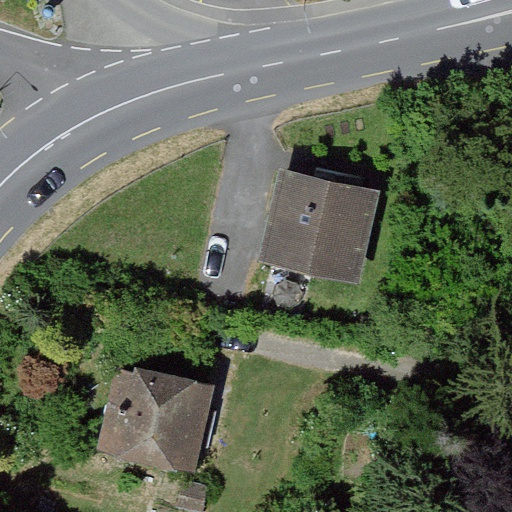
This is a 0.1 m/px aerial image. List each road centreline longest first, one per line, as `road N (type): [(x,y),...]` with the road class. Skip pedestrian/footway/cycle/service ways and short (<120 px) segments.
road 1 (tertiary): [(511,11),(139,97)]
road 2 (tertiary): [(139,97),(80,123),(0,186)]
road 3 (unclassified): [(139,97),(0,51)]
